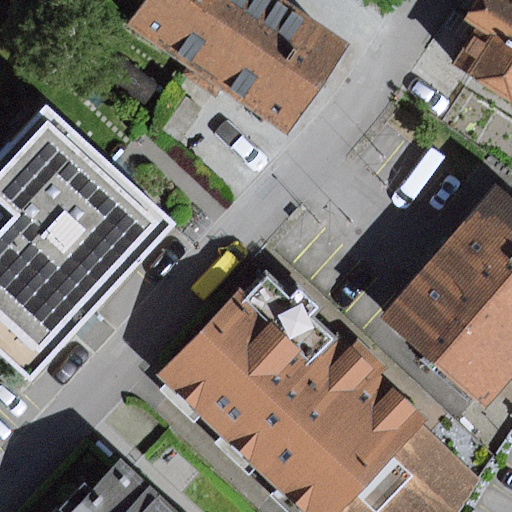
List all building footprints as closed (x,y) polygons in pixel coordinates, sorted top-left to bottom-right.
[(288,135),(349,47),(280,0),(149,0),(131,27),(288,135)] [(511,103),(511,0),(477,0),(464,21),(476,29),(453,66),(511,103)] [(0,354),(32,386),(178,227),(48,108),(0,160),(0,354)] [(487,409),(511,380),(511,198),(498,186),(440,253),(383,319),(487,409)] [(177,232),(193,246),(213,223),(197,210),(177,232)] [(336,511),(422,423),(305,309),(264,270),(161,377),(300,511),(336,511)] [(458,511),(479,481),(422,423),(336,511),(458,511)] [(175,511),(174,511),(123,464),(76,511),(175,511)]
